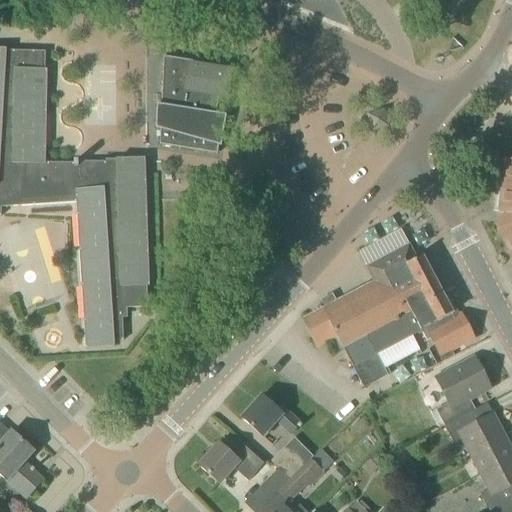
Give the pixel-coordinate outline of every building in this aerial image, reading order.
[(0,215),(0,209),(21,207),(75,203),(84,349),(113,349),(113,342),(122,342),(122,318),(126,318),(126,309),(146,308),(146,288),(148,288),(145,175),(144,160),(115,160),(115,163),(95,163),(95,161),(86,161),(86,163),(77,163),(77,164),(45,164),(45,71),(43,71),(43,53),(12,53),(11,53),(5,52),(5,51),(0,50),(0,215)] [(215,115),(218,99),(225,100),(230,73),(225,72),(226,70),(226,68),(225,68),(226,63),(195,58),(194,63),(162,57),(160,106),(156,105),(156,107),(161,108),(160,128),(155,127),(155,129),(159,130),(159,146),(217,155),(217,151),(218,147),(220,148),(221,146),(211,143),(213,130),(218,131),(220,118),(225,118),(225,117),(215,115)] [(386,111),(367,115),(371,133),(390,129),(386,111)] [(511,162),(503,162),(498,214),(499,214),(497,230),(511,257),(511,162)] [(257,241),(273,222),(256,207),(247,233),(257,241)] [(372,282),(335,301),(333,298),(322,305),(323,307),(300,320),(316,349),(336,339),(362,389),(386,376),(375,356),(425,330),(441,362),(453,356),(446,342),(466,331),(450,300),(445,302),(421,258),(417,260),(409,245),(365,268),(372,282)] [(443,427),(474,411),(469,400),(490,389),(474,359),(435,380),(448,405),(435,411),(443,427)] [(277,411),(261,397),(241,420),(261,438),(274,423),(290,437),(302,425),(281,406),(277,411)] [(468,454),(503,436),(492,414),(480,421),(474,411),(443,427),(452,444),(460,441),(468,454)] [(10,434),(0,425),(0,476),(6,482),(5,483),(25,502),(44,481),(24,462),(32,453),(11,434),(10,434)] [(479,476),(511,458),(511,452),(503,436),(468,454),(479,476)] [(308,460),(311,457),(293,439),(270,462),(277,470),(271,476),(283,487),(308,460)] [(234,459),(218,445),(198,467),(218,485),(231,470),(247,485),(264,465),(244,447),(234,459)] [(283,487),(273,497),(274,498),(277,495),(288,505),(306,486),(309,489),(324,474),(323,473),(333,463),(320,451),(313,458),(311,457),(308,460),(283,487)] [(487,511),(488,511),(511,501),(511,500),(511,458),(479,476),(487,491),(479,495),(487,511)] [(369,460),(361,469),(368,476),(377,468),(369,460)] [(339,469),(331,477),(339,484),(346,476),(339,469)] [(273,497),(283,487),(271,476),(262,486),(273,497)] [(407,490),(415,506),(431,497),(422,482),(407,490)] [(364,511),(355,503),(347,510),(346,509),(342,511),(364,511)]
